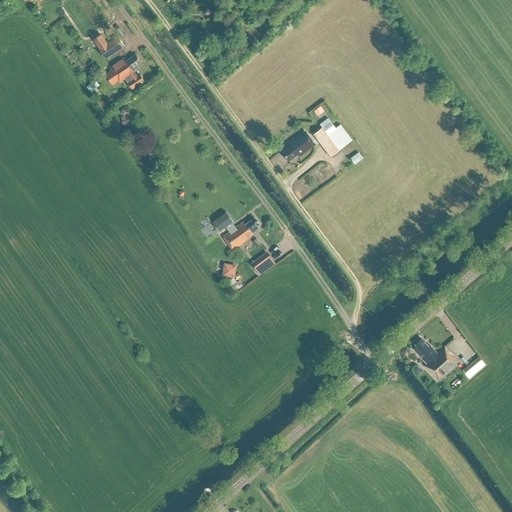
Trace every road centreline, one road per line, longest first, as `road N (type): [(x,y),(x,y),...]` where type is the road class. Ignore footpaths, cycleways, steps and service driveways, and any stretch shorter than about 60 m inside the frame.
road 1 (track): [(115,0),(354,332)]
road 2 (track): [(146,0),(353,282),(354,332)]
road 3 (tertiary): [(208,511),(373,363)]
road 4 (tertiary): [(373,363),(511,238)]
